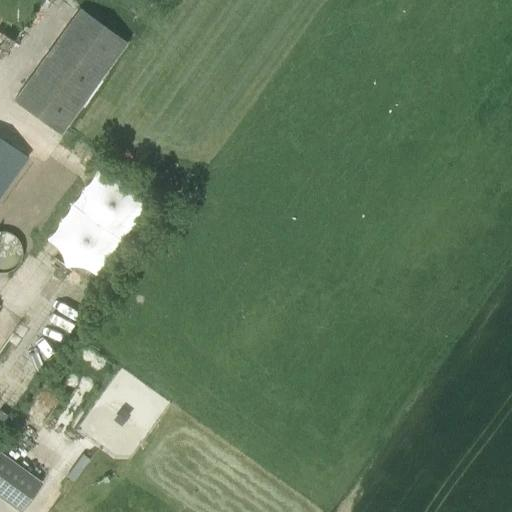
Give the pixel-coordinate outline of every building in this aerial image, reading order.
[(12,100),(60,133),(124,42),(77,8),(12,100)] [(0,195),(26,158),(0,139),(0,195)] [(88,169),(46,246),(99,275),(141,197),(88,169)] [(19,259),(19,255),(19,250),(18,247),(16,244),(13,240),(7,236),(0,235),(0,274),(7,273),(10,272),(13,269),(18,263),(19,259)] [(0,500),(15,511),(20,511),(41,483),(0,453),(0,500)]
